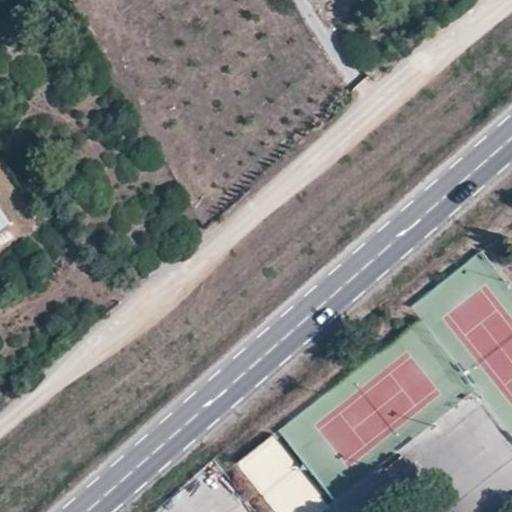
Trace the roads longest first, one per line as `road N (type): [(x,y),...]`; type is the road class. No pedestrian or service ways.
road 1 (unclassified): [(0,428),(497,0)]
road 2 (primary): [(93,511),(511,145)]
